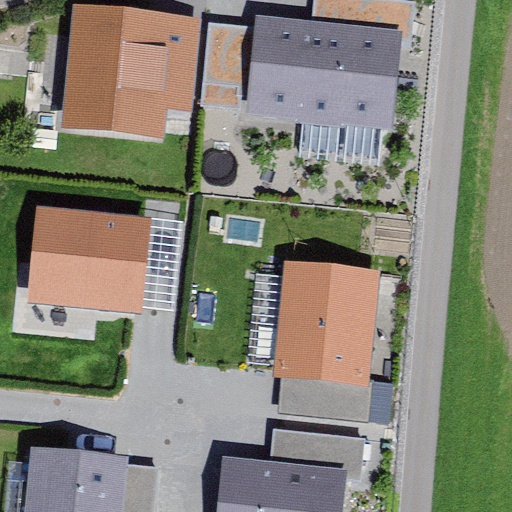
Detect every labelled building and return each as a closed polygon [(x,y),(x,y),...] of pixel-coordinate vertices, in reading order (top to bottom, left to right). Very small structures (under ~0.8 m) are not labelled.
[(199,27),(72,18),(62,141),(165,149),(167,119),(191,121),(199,27)] [(402,39),(256,26),(247,122),(393,135),(402,39)] [(182,276),(185,206),(152,204),(149,275),(182,276)] [(151,229),(39,219),(30,312),(141,323),(151,229)] [(380,281),(286,270),(273,385),(366,396),(380,281)] [(125,511),(129,467),(31,460),(27,511),(125,511)] [(344,511),(348,481),(224,468),(219,511),(344,511)]
